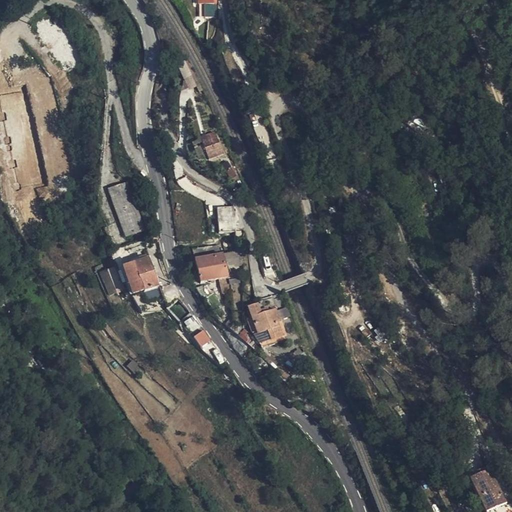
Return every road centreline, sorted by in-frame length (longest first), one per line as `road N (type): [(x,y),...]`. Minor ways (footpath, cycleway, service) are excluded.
road 1 (unclassified): [(151,64),(164,74),(173,146),(199,180),(235,196),(259,288),(269,292),(314,275),(321,263),(275,117),(279,108),(298,112),(357,194),(425,342),(469,392),(511,462)]
road 2 (tertiary): [(360,511),(319,438),(258,395),(183,295),(143,132),(151,64)]
road 3 (track): [(357,194),(380,196),(429,288),(456,316),(472,310),(487,268),(511,288)]
road 4 (unknown): [(143,132),(123,123),(104,35),(87,11),(56,0),(40,6),(16,26),(18,62)]
road 5 (track): [(511,136),(462,0)]
